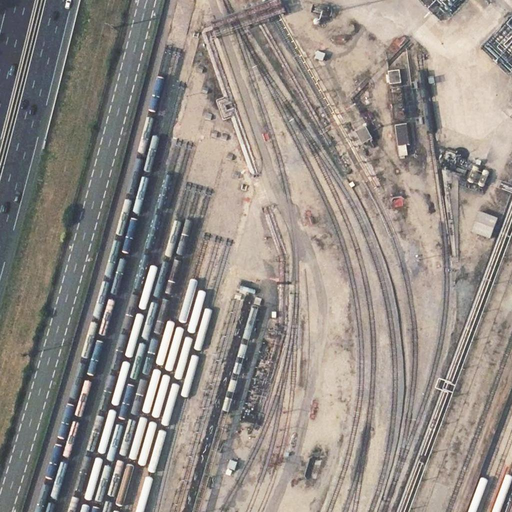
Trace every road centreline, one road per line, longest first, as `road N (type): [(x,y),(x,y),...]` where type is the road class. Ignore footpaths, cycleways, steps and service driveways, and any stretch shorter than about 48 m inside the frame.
road 1 (secondary): [(146,0),(3,511)]
road 2 (motorway): [(0,230),(59,0)]
